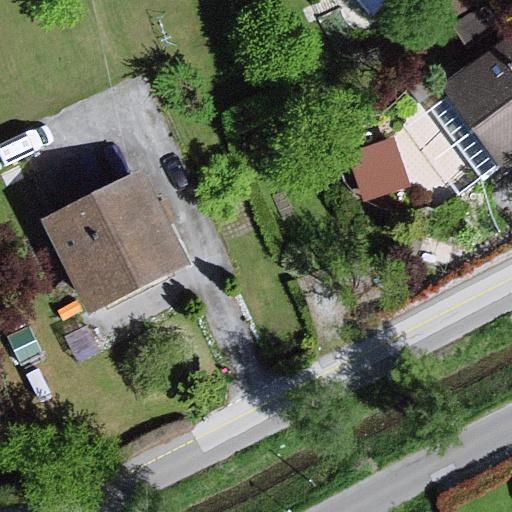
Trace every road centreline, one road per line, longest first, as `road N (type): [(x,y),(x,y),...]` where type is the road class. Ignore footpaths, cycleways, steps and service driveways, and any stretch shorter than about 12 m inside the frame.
road 1 (residential): [(87,511),(511,294)]
road 2 (unknown): [(277,414),(149,137),(117,126),(88,129),(0,170)]
road 3 (residential): [(342,511),(511,422)]
